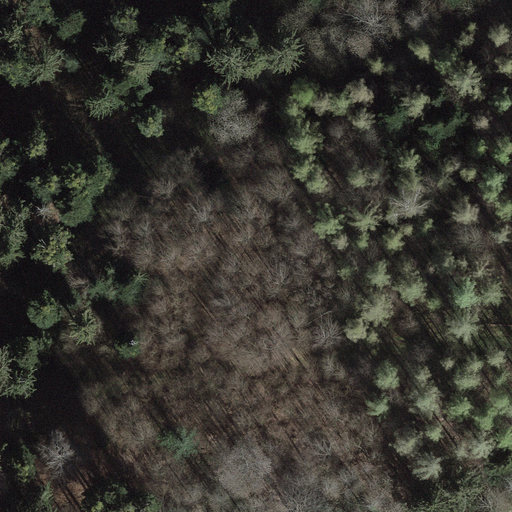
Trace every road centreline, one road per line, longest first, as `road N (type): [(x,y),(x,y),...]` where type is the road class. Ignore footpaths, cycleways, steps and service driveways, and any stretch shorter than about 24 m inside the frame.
road 1 (track): [(502,0),(479,23),(345,57),(122,208),(0,316)]
road 2 (track): [(0,425),(123,388),(511,338)]
